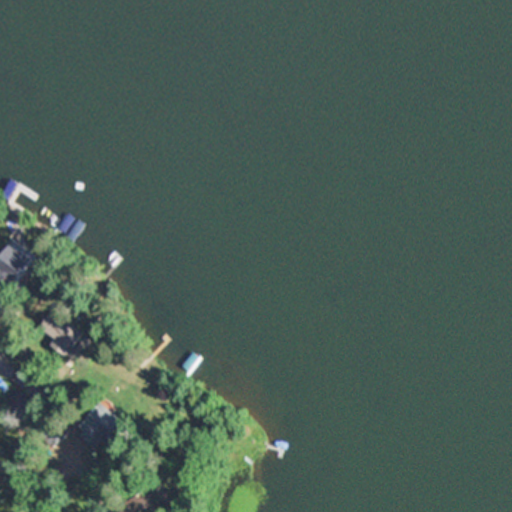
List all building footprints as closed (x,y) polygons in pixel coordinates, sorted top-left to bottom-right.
[(41,257),(20,286),(0,271),(0,269),(20,242),(41,257)] [(69,358),(68,357),(53,346),(57,339),(41,327),(55,308),(88,333),(69,358)] [(38,403),(24,424),(5,411),(18,390),(38,403)] [(133,424),(112,449),(84,426),(105,401),(133,424)] [(75,430),(66,450),(46,440),(56,420),(75,430)] [(111,473),(102,482),(91,470),(101,461),(111,473)] [(160,509),(153,511),(116,511),(114,506),(155,487),(160,499),(164,507),(160,509)]
